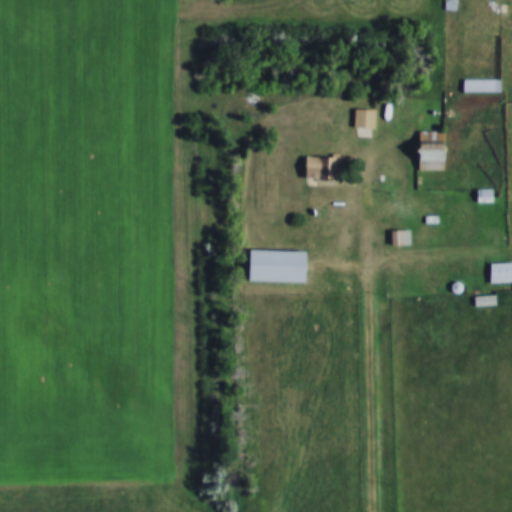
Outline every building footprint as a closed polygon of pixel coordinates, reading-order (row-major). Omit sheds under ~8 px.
[(455,0),(444,0),(444,8),(455,8),(455,0)] [(511,0),(499,0),(499,24),(511,24),(511,0)] [(373,108),(353,108),(353,128),(373,128),(373,108)] [(443,130),(417,130),(417,169),(443,169),(443,130)] [(304,176),(339,177),(340,155),(304,155),(304,176)] [(304,281),(305,249),(248,249),(248,280),(304,281)] [(511,282),(511,262),(489,262),(489,282),(511,282)] [(494,305),(494,296),(474,296),(474,305),(494,305)]
